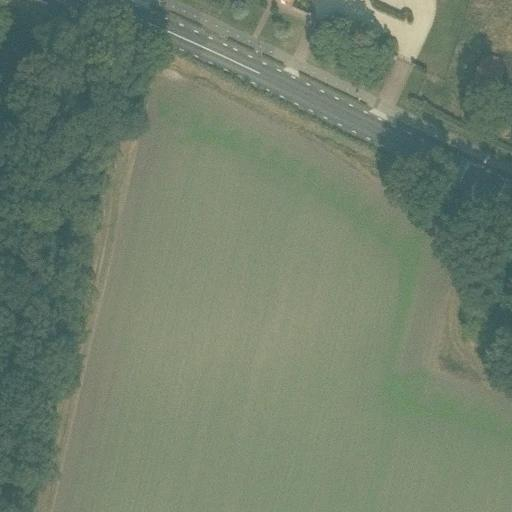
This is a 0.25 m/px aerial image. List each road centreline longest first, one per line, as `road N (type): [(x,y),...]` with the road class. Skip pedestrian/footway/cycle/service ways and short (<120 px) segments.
road 1 (track): [(35,511),(95,240),(128,13)]
road 2 (secondary): [(511,198),(93,0)]
